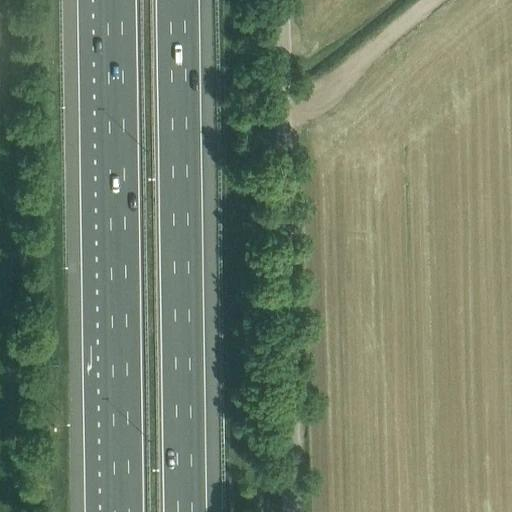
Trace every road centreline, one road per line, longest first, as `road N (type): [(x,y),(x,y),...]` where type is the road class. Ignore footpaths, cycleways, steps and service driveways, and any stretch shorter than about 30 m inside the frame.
road 1 (motorway): [(184,511),(173,0)]
road 2 (motorway): [(112,0),(120,511)]
road 3 (unclassified): [(288,511),(281,0)]
